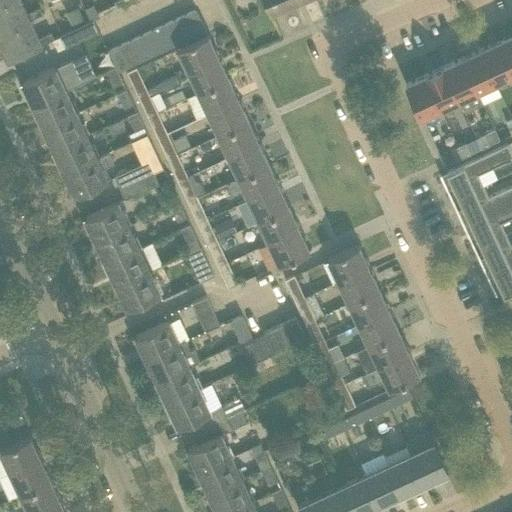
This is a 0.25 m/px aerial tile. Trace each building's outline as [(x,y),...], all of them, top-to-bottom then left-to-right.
[(0,0),(0,40),(8,57),(42,42),(42,43),(54,37),(51,30),(39,36),(30,17),(42,11),(39,5),(27,11),(22,0),(0,0)] [(264,0),(269,11),(292,1),(291,0),(264,0)] [(94,18),(99,15),(94,4),(85,8),(91,19),(94,18)] [(67,12),(72,24),(84,18),(78,7),(67,12)] [(194,34),(204,30),(194,9),(184,13),(194,34)] [(183,39),(186,38),(194,34),(184,13),(173,18),(183,39)] [(91,19),(61,34),(60,34),(65,45),(99,28),(94,18),(91,19)] [(162,23),(172,45),(183,39),(173,18),(162,23)] [(152,28),(162,50),(172,45),(162,23),(152,28)] [(141,33),(151,55),(162,50),(152,28),(141,33)] [(130,38),(140,60),(151,55),(141,33),(130,38)] [(207,33),(177,47),(187,69),(217,55),(207,33)] [(511,33),(499,39),(498,40),(511,69),(511,33)] [(119,44),(129,65),(140,60),(130,38),(119,44)] [(480,48),(495,81),(511,73),(511,69),(498,40),(480,48)] [(108,48),(116,64),(118,70),(129,65),(119,44),(108,48)] [(480,48),(462,57),(477,89),(483,102),(501,94),(495,81),(480,48)] [(217,55),(187,69),(197,91),(227,77),(217,55)] [(459,98),(477,89),(462,57),(461,57),(444,65),(459,98)] [(65,88),(82,80),(71,58),(55,65),(54,65),(22,79),(23,82),(20,83),(25,95),(28,93),(33,103),(65,88)] [(123,79),(118,70),(116,64),(107,68),(115,84),(123,79)] [(443,65),(425,73),(441,106),(459,98),(444,65),(443,65)] [(137,93),(146,88),(136,66),(127,71),(137,93)] [(441,106),(425,73),(424,74),(424,75),(405,83),(420,116),(441,106)] [(197,91),(207,112),(237,98),(227,77),(197,91)] [(126,87),(117,91),(124,107),(133,103),(126,87)] [(39,116),(43,125),(75,111),(65,88),(33,103),(34,104),(30,106),(36,118),(39,116)] [(147,114),(157,109),(157,110),(166,106),(159,91),(150,96),(146,88),(137,93),(147,114)] [(207,112),(217,134),(247,120),(237,98),(207,112)] [(147,114),(157,135),(167,131),(157,110),(157,109),(147,114)] [(136,110),(128,114),(135,129),(129,132),(132,139),(147,132),(144,125),(136,110)] [(49,139),(53,148),(86,133),(75,111),(43,125),(44,127),(41,129),(46,141),(49,139)] [(247,120),(217,134),(227,155),(257,141),(247,120)] [(157,135),(167,157),(177,152),(167,131),(157,135)] [(60,161),(64,170),(96,156),(86,133),(53,148),(54,150),(51,151),(56,162),(60,161)] [(476,136),(481,147),(488,144),(483,133),(476,136)] [(172,140),(177,150),(190,144),(185,134),(172,140)] [(257,141),(227,155),(237,177),(267,163),(257,141)] [(451,182),(458,195),(483,184),(477,173),(511,156),(511,154),(506,142),(439,174),(445,186),(451,182)] [(457,145),(463,156),(470,153),(465,142),(457,145)] [(455,159),(463,156),(457,145),(450,148),(455,159)] [(65,172),(61,174),(66,185),(70,183),(75,194),(93,185),(107,179),(101,167),(113,161),(108,150),(96,156),(64,170),(65,172)] [(167,157),(177,178),(187,174),(177,152),(167,157)] [(153,171),(148,159),(114,175),(119,187),(153,171)] [(267,163),(237,177),(247,198),(277,184),(267,163)] [(159,182),(153,171),(119,187),(125,198),(159,182)] [(187,200),(197,195),(190,181),(187,174),(177,178),(187,200)] [(462,223),(511,199),(511,183),(488,195),(483,184),(458,195),(464,209),(457,212),(462,223)] [(277,184),(247,198),(257,220),(287,206),(277,184)] [(197,195),(187,200),(197,221),(207,217),(197,195)] [(511,215),(511,199),(462,223),(467,234),(474,231),(480,244),(505,232),(500,221),(511,215)] [(178,200),(170,204),(177,219),(186,215),(178,200)] [(95,239),(128,224),(117,201),(85,216),(86,218),(82,220),(87,231),(91,229),(95,239)] [(287,206),(257,220),(267,241),(297,227),(287,206)] [(207,217),(197,221),(207,243),(217,238),(207,217)] [(214,226),(219,237),(235,230),(230,219),(214,226)] [(188,222),(179,227),(187,242),(196,238),(188,222)] [(101,252),(106,261),(138,246),(128,224),(95,239),(96,240),(93,242),(98,253),(101,252)] [(297,227),(267,241),(277,263),(307,250),(297,227)] [(485,271),(511,258),(511,242),(510,244),(505,232),(480,244),(486,257),(480,260),(485,271)] [(217,238),(207,243),(217,264),(227,260),(217,238)] [(326,258),(334,276),(336,280),(367,266),(356,244),(326,258)] [(186,251),(200,280),(200,281),(213,275),(199,245),(186,251)] [(112,275),(116,284),(149,269),(138,246),(106,261),(106,263),(103,264),(108,276),(112,275)] [(511,258),(485,271),(490,283),(497,280),(503,293),(511,289),(511,258)] [(228,262),(227,260),(217,264),(228,287),(237,282),(228,262)] [(346,302),(377,287),(367,266),(336,280),(346,302)] [(149,269),(116,284),(117,285),(113,287),(118,298),(122,296),(127,307),(159,292),(149,269)] [(294,300),(304,296),(293,274),(284,278),(294,300)] [(377,287),(346,302),(351,312),(357,323),(387,309),(377,287)] [(205,295),(191,301),(205,329),(219,323),(205,295)] [(304,322),(314,317),(304,296),(294,300),(304,322)] [(387,309),(357,323),(366,344),(367,345),(398,330),(387,309)] [(251,336),(240,314),(229,320),(240,341),(251,336)] [(272,353),(305,338),(295,317),(262,332),(263,335),(272,353)] [(324,339),(314,317),(304,322),(314,343),(324,339)] [(146,358),(178,343),(167,320),(135,335),(136,337),(133,338),(138,349),(141,348),(146,358)] [(366,371),(377,366),(408,352),(398,330),(367,345),(366,344),(355,349),(356,351),(361,362),(366,371)] [(250,364),(272,353),(263,335),(241,345),(250,364)] [(325,365),(334,360),(324,339),(314,343),(325,365)] [(152,371),(157,380),(188,366),(199,360),(193,347),(189,349),(185,340),(178,343),(146,358),(147,360),(143,361),(148,372),(152,371)] [(366,371),(361,373),(366,385),(382,378),(387,388),(418,374),(408,352),(377,366),(366,371)] [(344,381),(334,360),(325,365),(334,386),(344,381)] [(188,366),(157,380),(157,382),(154,383),(159,394),(162,393),(167,403),(198,388),(188,366)] [(315,377),(298,385),(305,399),(321,391),(315,377)] [(354,404),(349,393),(344,381),(334,386),(345,408),(354,404)] [(198,388),(167,403),(168,405),(164,406),(169,417),(173,415),(177,426),(188,421),(192,432),(226,416),(221,405),(221,404),(209,410),(198,388)] [(389,407),(412,396),(408,388),(385,398),(389,407)] [(239,397),(221,405),(226,416),(244,408),(239,397)] [(389,407),(385,398),(362,409),(366,418),(389,407)] [(362,409),(340,419),(344,428),(366,418),(362,409)] [(226,416),(192,432),(197,443),(188,447),(189,450),(185,451),(191,462),(194,461),(198,470),(230,456),(220,433),(232,428),(226,416)] [(340,419),(318,430),(322,439),(344,428),(340,419)] [(318,430),(295,441),(299,449),(322,439),(318,430)] [(10,473),(40,459),(29,437),(0,450),(0,452),(9,471),(10,473)] [(295,441),(272,451),(276,460),(292,453),(299,449),(295,441)] [(410,452),(423,481),(447,470),(433,441),(410,452)] [(257,461),(266,457),(259,442),(250,446),(257,461)] [(409,452),(387,462),(401,491),(423,481),(410,452),(409,452)] [(230,456),(198,470),(199,472),(196,474),(201,485),(204,483),(209,493),(241,478),(230,456)] [(19,494),(50,479),(40,459),(10,473),(19,494)] [(401,491),(387,462),(365,473),(378,502),(401,491)] [(268,484),(277,480),(270,464),(260,468),(268,484)] [(355,511),(356,511),(378,502),(365,473),(342,483),(355,511)] [(241,478),(209,493),(210,494),(206,496),(211,508),(215,506),(217,511),(226,511),(251,501),(241,478)] [(27,511),(34,511),(59,500),(50,479),(19,494),(27,511)] [(355,511),(342,483),(320,494),(328,511),(355,511)] [(278,506),(287,502),(280,486),(271,490),(278,506)] [(328,511),(320,494),(297,504),(300,511),(328,511)] [(34,511),(65,511),(59,500),(34,511)] [(256,511),(251,501),(226,511),(256,511)]
